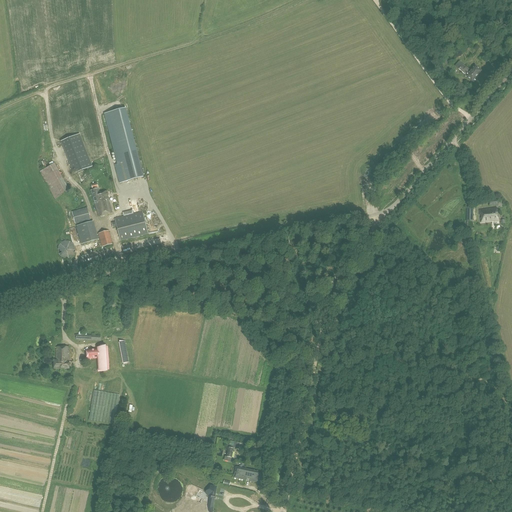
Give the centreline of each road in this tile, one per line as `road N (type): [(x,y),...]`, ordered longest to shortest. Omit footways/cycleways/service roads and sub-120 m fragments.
road 1 (unclassified): [(0,311),(126,266),(388,210),(511,69)]
road 2 (track): [(0,111),(302,0)]
road 3 (track): [(284,511),(333,279),(355,249)]
road 4 (track): [(458,108),(374,0)]
